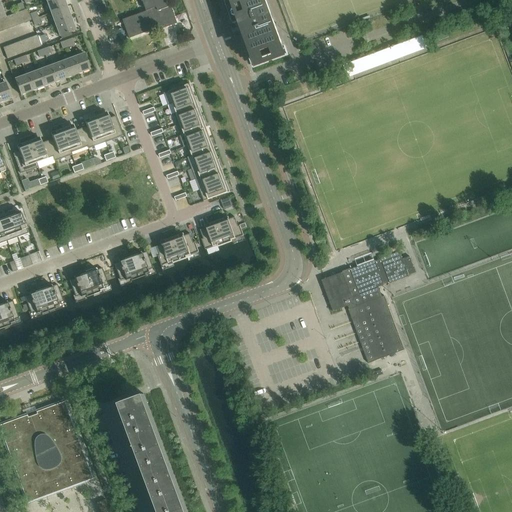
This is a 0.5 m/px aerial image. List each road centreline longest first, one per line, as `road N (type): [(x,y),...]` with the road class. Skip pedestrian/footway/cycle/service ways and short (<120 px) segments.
road 1 (unclassified): [(156,331),(285,284),(294,268),(216,43)]
road 2 (residential): [(0,284),(175,220)]
road 3 (unclassified): [(0,389),(156,331)]
road 4 (residential): [(123,78),(175,220)]
road 5 (unclassified): [(220,511),(174,386)]
road 6 (residential): [(0,124),(123,78)]
